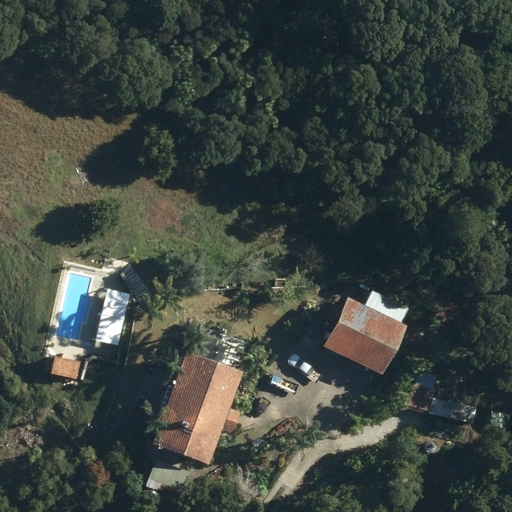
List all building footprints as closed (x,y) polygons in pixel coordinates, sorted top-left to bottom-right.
[(361,306),(396,322),(403,308),(368,292),(361,306)] [(377,372),(382,362),(397,327),(337,300),(321,336),(317,345),(377,372)] [(181,355),(147,445),(203,466),(217,429),(229,433),(237,412),(225,408),(236,375),(181,355)] [(106,372),(87,369),(83,397),(102,400),(106,372)] [(411,387),(430,392),(434,376),(415,371),(411,387)] [(0,398),(9,390),(0,380),(0,398)] [(426,414),(465,422),(469,405),(430,397),(426,414)] [(153,460),(147,479),(179,489),(185,470),(153,460)]
